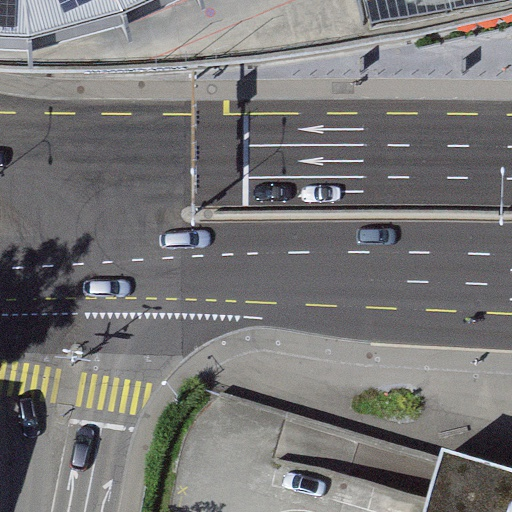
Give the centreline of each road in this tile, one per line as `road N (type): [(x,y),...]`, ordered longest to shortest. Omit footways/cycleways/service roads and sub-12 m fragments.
road 1 (primary): [(82,275),(511,274)]
road 2 (primary): [(511,163),(85,153)]
road 3 (residential): [(82,275),(69,422),(51,511)]
road 4 (primary): [(85,153),(82,275)]
